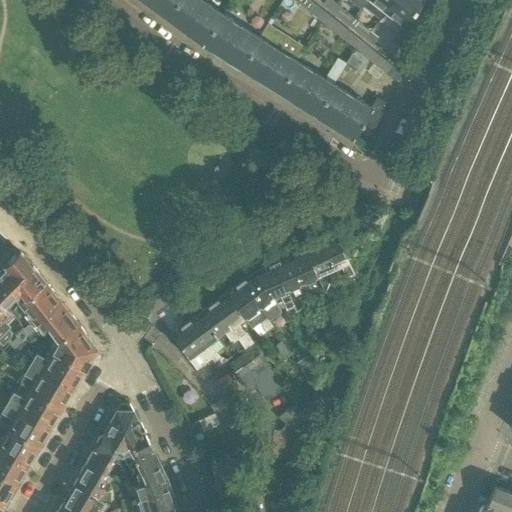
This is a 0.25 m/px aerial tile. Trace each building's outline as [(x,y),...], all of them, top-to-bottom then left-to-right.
[(144,0),(165,15),(176,0),(144,0)] [(201,42),(201,43),(222,14),(221,13),(202,0),(176,0),(165,15),(201,42)] [(294,0),(356,49),(364,56),(373,63),(379,68),(389,76),(395,69),(308,0),(294,0)] [(335,4),(330,0),(325,0),(322,4),(330,10),(335,4)] [(371,0),(386,11),(394,0),(371,0)] [(394,0),(386,11),(403,25),(419,5),(423,0),(394,0)] [(343,10),(335,4),(330,10),(338,17),(343,10)] [(419,5),(403,25),(415,35),(428,12),(419,5)] [(202,43),(240,66),(258,37),(222,14),(201,43),(202,43)] [(356,31),(364,38),(370,31),(362,24),(356,31)] [(370,31),(364,38),(399,65),(404,66),(408,56),(386,39),(384,42),(378,37),(370,31)] [(240,66),(277,90),(296,60),(258,37),(240,66)] [(361,60),(364,56),(356,49),(352,53),(345,64),(355,70),(361,60)] [(277,90),(315,113),(333,84),(296,60),(277,90)] [(333,84),(315,113),(352,136),(351,137),(352,137),(362,122),(372,129),(381,114),(386,103),(376,98),(370,107),(333,84)] [(335,234),(319,241),(332,269),(340,265),(344,275),(344,276),(345,277),(353,274),(347,261),(348,261),(335,234)] [(317,276),(324,292),(331,289),(324,273),(332,269),(319,241),(304,248),(317,276)] [(317,276),(304,248),(289,255),(301,283),(305,292),(307,295),(315,291),(317,297),(324,293),(324,292),(317,276)] [(4,265),(0,268),(0,303),(3,306),(14,296),(9,291),(35,270),(19,251),(4,265)] [(305,292),(301,283),(289,255),(273,263),(292,306),(294,311),(304,307),(299,298),(307,295),(305,292)] [(278,307),(284,307),(285,309),(292,306),(273,263),(253,272),(252,272),(271,297),(278,307)] [(14,296),(19,302),(46,282),(35,270),(9,291),(14,296)] [(252,272),(239,282),(272,326),(279,322),(264,302),(271,297),(252,272)] [(30,316),(33,320),(60,299),(46,282),(19,302),(30,316)] [(225,292),(244,317),(251,328),(259,322),(266,332),(272,326),(239,282),(225,292)] [(225,292),(212,303),(238,338),(245,347),(251,342),(237,322),(244,317),(225,292)] [(71,314),(60,299),(33,320),(23,328),(22,329),(26,335),(30,340),(46,327),(49,331),(50,331),(71,314)] [(0,334),(6,340),(10,337),(10,332),(9,331),(5,327),(7,324),(2,319),(9,313),(3,306),(0,303),(0,334)] [(212,303),(199,312),(217,337),(224,332),(232,342),(238,338),(212,303)] [(199,312),(185,323),(210,357),(220,365),(224,362),(218,354),(225,349),(217,339),(218,338),(217,337),(199,312)] [(58,341),(53,349),(85,368),(96,349),(71,314),(50,331),(58,341)] [(210,357),(185,323),(170,333),(189,358),(196,369),(195,369),(202,378),(220,365),(210,357)] [(341,327),(333,334),(345,348),(350,335),(347,333),(341,327)] [(17,334),(22,339),(26,335),(22,329),(17,334)] [(345,348),(333,334),(325,347),(337,360),(339,362),(345,348)] [(14,350),(13,351),(13,352),(21,357),(31,342),(30,340),(26,335),(22,339),(24,341),(22,343),(14,350)] [(14,350),(22,343),(16,336),(9,343),(14,350)] [(273,375),(270,370),(253,347),(229,363),(239,377),(249,391),(256,386),(273,375)] [(36,353),(30,362),(73,387),(85,368),(53,349),(47,360),(36,353)] [(0,359),(5,364),(6,363),(10,357),(2,351),(0,353),(0,359)] [(10,357),(6,363),(13,368),(15,364),(21,357),(13,352),(11,356),(10,357)] [(305,356),(295,363),(307,381),(317,374),(305,356)] [(36,378),(30,388),(62,406),(73,387),(30,362),(25,371),(36,378)] [(274,368),(270,370),(273,375),(279,382),(283,379),(274,368)] [(13,392),(8,401),(51,425),(62,406),(30,388),(24,398),(13,392)] [(0,413),(0,422),(7,427),(39,445),(51,425),(8,401),(2,410),(0,413)] [(69,489),(66,494),(96,511),(98,511),(105,501),(101,499),(107,489),(102,486),(108,474),(102,470),(110,455),(119,451),(117,448),(121,447),(124,446),(124,402),(120,402),(102,434),(99,434),(95,440),(96,443),(79,473),(79,475),(72,488),(69,489)] [(119,451),(124,460),(127,458),(150,446),(142,429),(143,427),(140,421),(137,420),(128,402),(124,402),(124,446),(121,447),(117,448),(119,451)] [(280,418),(302,436),(311,428),(294,405),(280,418)] [(197,422),(186,427),(191,438),(202,433),(197,422)] [(0,436),(0,448),(28,464),(39,445),(7,427),(1,437),(0,436)] [(273,456),(293,462),(300,465),(306,447),(279,438),(273,456)] [(127,458),(124,460),(132,474),(135,472),(139,484),(134,485),(138,496),(134,498),(137,507),(138,511),(171,501),(163,477),(164,474),(152,449),(150,446),(127,458)] [(0,474),(16,484),(28,464),(0,448),(0,474)] [(0,501),(5,504),(16,484),(0,474),(0,501)] [(231,492),(236,511),(264,511),(257,485),(231,492)] [(497,511),(511,511),(511,492),(505,490),(493,485),(488,498),(480,495),(477,501),(479,502),(478,504),(497,511)] [(56,511),(55,511),(96,511),(66,494),(66,495),(66,498),(59,510),(56,511)] [(132,511),(128,497),(120,500),(124,511),(120,511),(132,511)] [(174,511),(171,501),(138,511),(174,511)]
